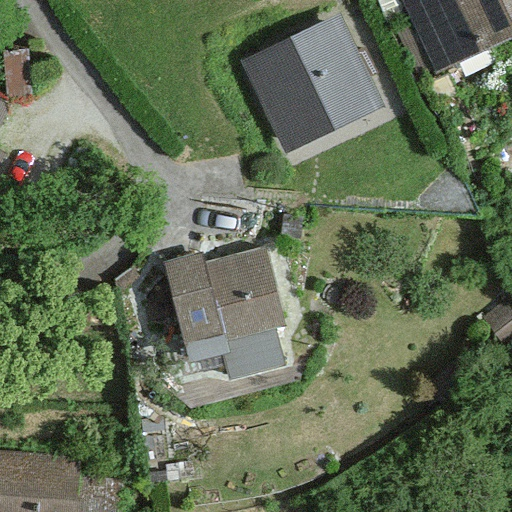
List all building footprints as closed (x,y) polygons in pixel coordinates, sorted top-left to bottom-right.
[(511,0),(382,0),(415,69),(511,22),(511,0)] [(323,20),(232,65),(273,148),(365,103),(323,20)] [(0,49),(0,93),(14,94),(14,50),(0,49)] [(179,254),(139,263),(159,348),(259,324),(242,253),(182,267),(179,254)] [(78,511),(82,461),(0,454),(0,511),(78,511)]
